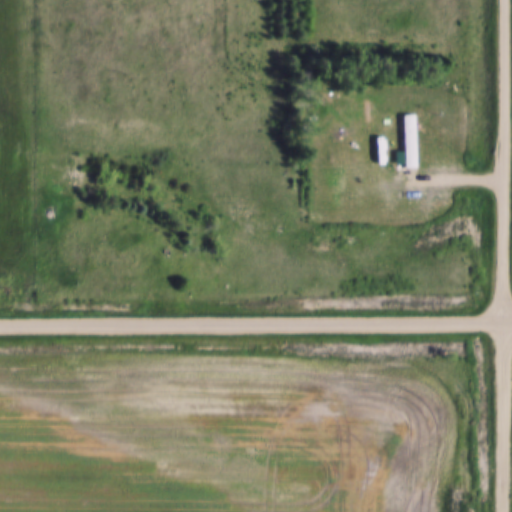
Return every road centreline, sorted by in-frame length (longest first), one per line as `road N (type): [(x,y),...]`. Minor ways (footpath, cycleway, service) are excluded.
road 1 (residential): [(0,325),(511,319)]
road 2 (track): [(505,511),(506,319)]
